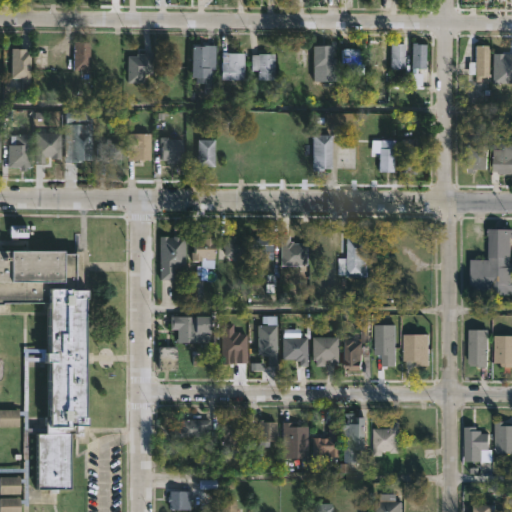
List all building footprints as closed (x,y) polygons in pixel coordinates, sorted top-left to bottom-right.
[(117,68),(117,40),(101,40),(101,68),(117,68)] [(508,76),(491,76),(491,41),(507,40),(508,76)] [(87,42),(87,75),(77,74),(77,69),(70,69),(71,42),(87,42)] [(383,44),(382,64),(367,64),(368,42),(383,44)] [(402,44),(402,66),(397,66),(397,69),(388,68),(388,42),(402,44)] [(425,44),(424,67),(415,67),(415,72),(420,72),(420,84),(407,84),(408,72),(412,72),(412,67),(409,66),(410,43),(425,44)] [(487,44),(487,73),(489,73),(489,80),(474,80),(474,74),(467,74),(467,54),(473,54),(473,44),(487,44)] [(192,77),(190,77),(190,46),(213,45),(213,70),(209,70),(209,77),(192,77)] [(328,46),(328,59),(332,59),(332,81),(309,81),(309,46),(328,46)] [(362,48),(363,73),(347,74),(347,65),(337,65),(337,49),(362,48)] [(27,49),(27,51),(32,51),(32,82),(23,82),(23,77),(12,77),(12,49),(27,49)] [(142,83),(129,83),(129,56),(138,56),(138,53),(154,52),(153,75),(143,75),(142,83)] [(232,52),(246,53),(246,80),(223,80),(223,52),(232,52)] [(276,53),(276,79),(260,79),(259,70),(252,70),(252,54),(276,53)] [(89,111),(89,122),(93,122),(93,159),(82,159),(82,162),(65,162),(65,117),(80,117),(80,111),(89,111)] [(63,133),(63,159),(54,158),(54,156),(47,156),(47,164),(37,164),(37,132),(63,133)] [(330,135),(329,167),(320,167),(320,170),(309,169),(310,133),(330,133),(330,135)] [(511,134),(511,172),(496,172),(496,170),(491,170),(491,140),(498,140),(498,133),(511,134)] [(147,160),(147,162),(143,162),(143,160),(130,160),(130,134),(152,134),(152,160),(147,160)] [(28,168),(28,173),(20,173),(20,169),(7,169),(7,146),(16,146),(16,135),(33,135),(33,168),(28,168)] [(170,137),(170,140),(185,140),(184,161),(180,161),(179,164),(169,164),(169,161),(163,161),(164,146),(161,146),(161,137),(170,137)] [(393,138),(392,171),(376,170),(378,137),(393,138)] [(415,137),(414,173),(397,173),(397,137),(415,137)] [(112,138),(112,143),(123,143),(123,159),(98,159),(98,143),(105,143),(105,138),(112,138)] [(204,167),(200,167),(200,140),(217,140),(217,168),(204,167)] [(485,144),(484,168),(473,167),(473,172),(463,171),(465,143),(485,144)] [(509,236),(508,261),(511,261),(511,293),(469,293),(469,258),(487,258),(486,227),(511,227),(511,236),(509,236)] [(233,232),(233,235),(237,235),(237,238),(249,239),(249,254),(228,254),(228,232),(233,232)] [(182,234),(182,236),(187,235),(188,268),(175,268),(175,279),(162,279),(162,235),(175,236),(175,234),(182,234)] [(273,257),(253,258),(253,244),(257,237),(262,235),(275,235),(276,257),(273,257)] [(291,235),(291,240),(304,241),(304,264),(283,264),(283,235),(291,235)] [(214,258),(214,267),(207,267),(208,258),(204,258),(204,259),(193,259),(194,251),(197,251),(197,239),(203,239),(203,236),(217,236),(216,258),(214,258)] [(364,277),(335,276),(335,257),(344,257),(344,236),(365,236),(364,277)] [(0,249),(65,249),(65,252),(82,252),(82,286),(90,286),(90,295),(82,295),(82,415),(85,415),(85,423),(82,423),(82,433),(70,433),(70,489),(35,489),(35,431),(45,431),(45,430),(26,430),(26,505),(22,505),(22,502),(18,502),(18,511),(0,511),(0,496),(19,496),(19,498),(22,498),(22,481),(19,481),(19,492),(0,492),(0,475),(19,475),(19,477),(22,477),(22,471),(0,471),(0,467),(22,467),(22,413),(17,413),(17,425),(0,425),(0,408),(17,408),(17,409),(22,409),(22,355),(43,355),(43,349),(47,349),(47,301),(0,301),(0,249)] [(278,314),(278,360),(270,360),(270,353),(258,353),(258,323),(263,323),(263,314),(278,314)] [(367,331),(366,342),(359,342),(359,346),(367,346),(367,357),(359,357),(360,368),(341,369),(341,340),(358,341),(358,314),(367,314),(367,331)] [(213,315),(212,342),(174,341),(174,327),(168,327),(168,315),(213,315)] [(248,361),(248,331),(234,331),(234,322),(221,322),(221,361),(248,361)] [(397,322),(397,365),(382,365),(382,352),(374,352),(374,322),(397,322)] [(469,328),(488,328),(488,364),(469,364),(469,328)] [(495,334),(511,334),(511,362),(511,366),(501,366),(501,362),(495,362),(495,334)] [(430,335),(404,335),(404,365),(430,365),(430,335)] [(336,336),(336,361),(329,361),(329,360),(325,360),(325,364),(313,364),(313,360),(312,360),(312,336),(336,336)] [(307,337),(308,365),(299,365),(299,360),(295,360),(295,357),(281,358),(281,337),(307,337)] [(165,370),(161,370),(161,346),(178,345),(179,370),(165,370)] [(352,413),(352,416),(363,416),(363,448),(359,448),(359,462),(353,462),(353,465),(346,465),(346,472),(337,472),(337,462),(341,462),(341,460),(339,460),(338,449),(339,412),(352,413)] [(267,419),(267,420),(280,420),(279,440),(273,440),(273,442),(263,442),(263,440),(261,440),(262,419),(267,419)] [(211,420),(178,420),(178,438),(211,438),(211,420)] [(507,423),(507,424),(511,423),(511,452),(495,452),(494,421),(507,420),(507,423)] [(224,436),(247,436),(247,421),(224,421),(224,436)] [(294,422),(294,425),(304,425),(305,457),(285,457),(284,421),(294,422)] [(396,426),(396,452),(379,450),(379,455),(371,455),(371,428),(387,428),(387,421),(396,421),(396,426)] [(336,423),(336,456),(326,456),(326,452),(319,452),(319,460),(311,460),(310,435),(326,436),(326,423),(336,423)] [(476,425),(476,430),(480,430),(480,432),(489,432),(489,449),(481,449),(480,461),(464,461),(464,425),(476,425)] [(192,490),(192,492),(196,492),(196,499),(192,498),(192,505),(196,505),(196,508),(170,508),(170,491),(192,490)] [(223,511),(223,499),(239,499),(238,511),(223,511)] [(399,500),(399,511),(373,511),(373,500),(399,500)] [(328,503),(328,511),(315,511),(315,503),(328,503)] [(493,511),(470,511),(471,503),(491,504),(493,505),(493,511)]
